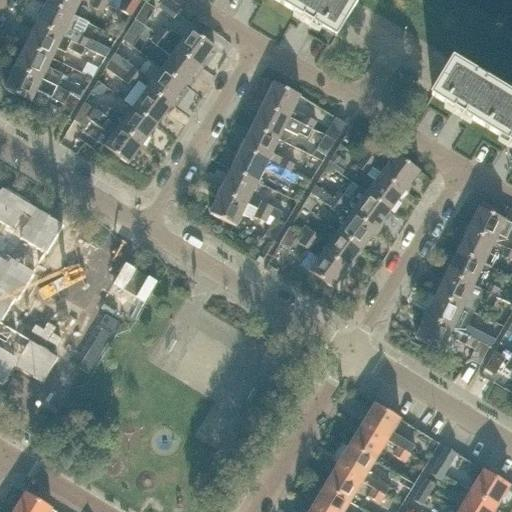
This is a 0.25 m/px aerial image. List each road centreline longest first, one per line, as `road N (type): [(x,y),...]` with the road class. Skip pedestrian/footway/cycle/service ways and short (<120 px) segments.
road 1 (residential): [(255,47),(364,100),(459,172)]
road 2 (residential): [(349,346),(146,227)]
road 3 (residential): [(146,227),(255,47)]
road 4 (residential): [(349,346),(459,172)]
road 5 (residential): [(248,511),(349,346)]
road 6 (residential): [(511,445),(349,346)]
road 7 (residential): [(146,227),(0,140)]
